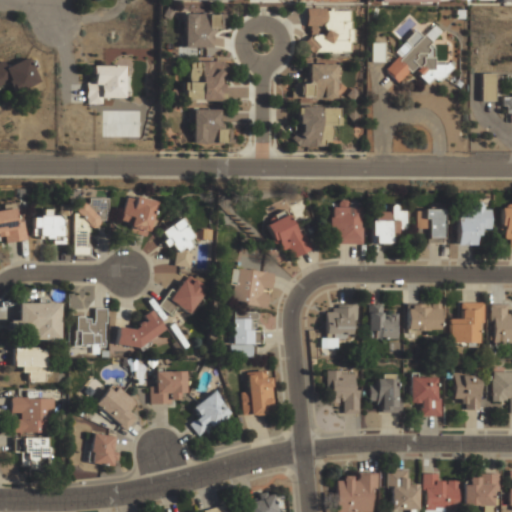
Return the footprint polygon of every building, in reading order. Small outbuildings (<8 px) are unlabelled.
[(305,8),(305,51),(350,51),(351,8),(305,8)] [(212,47),(212,27),(223,27),(223,13),(179,13),(179,47),(212,47)] [(408,47),(383,69),(395,83),(412,69),(425,84),(433,77),(437,81),(451,69),(440,57),(439,58),(415,29),(402,39),(408,47)] [(383,42),(369,42),(369,61),(383,61),(383,42)] [(2,62),(0,62),(0,85),(8,83),(12,92),(36,84),(27,58),(3,66),(2,62)] [(180,81),(180,101),(225,101),(225,61),(187,61),(187,81),(180,81)] [(336,63),(304,63),(304,85),(292,85),(292,99),(336,99),(336,63)] [(103,104),(103,94),(123,94),(123,64),(92,64),(92,76),(83,76),(83,104),(103,104)] [(479,101),(494,101),(494,73),(479,73),(479,101)] [(511,97),(500,96),(500,110),(510,111),(509,122),(511,122),(511,97)] [(293,146),(329,146),(329,126),(337,126),(337,106),(293,106),(293,146)] [(229,144),(229,128),(219,128),(219,109),(188,109),(188,144),(229,144)] [(116,227),(145,235),(154,202),(125,194),(116,227)] [(105,221),(105,198),(84,197),(84,202),(70,202),(70,254),(86,254),(86,227),(95,227),(96,221),(105,221)] [(454,211),(453,245),(476,245),(476,233),(488,233),(488,204),(466,204),(466,211),(454,211)] [(497,236),(507,236),(506,247),(511,247),(511,208),(511,204),(497,204),(497,236)] [(0,207),(0,239),(1,244),(23,240),(17,205),(0,207)] [(359,245),(358,208),(328,209),(329,245),(359,245)] [(440,208),(412,208),(412,232),(422,232),(422,243),(440,243),(440,208)] [(369,245),(393,245),(393,228),(403,228),(403,211),(369,211),(369,245)] [(65,214),(30,214),(30,234),(41,234),(41,243),(65,243),(65,214)] [(290,257),(305,252),(293,215),(266,223),(275,253),(288,249),(290,257)] [(190,225),(160,223),(159,246),(173,247),(171,266),(187,267),(190,225)] [(266,308),(271,273),(230,267),(225,302),(266,308)] [(187,313),(208,283),(195,274),(191,280),(182,273),(159,307),(169,314),(175,305),(187,313)] [(57,302),(16,302),(16,321),(7,321),(7,331),(28,331),(28,339),(58,339),(57,302)] [(458,318),(447,318),(447,346),(480,346),(480,302),(458,302),(458,318)] [(488,303),(488,345),(511,345),(511,312),(508,312),(508,303),(488,303)] [(441,332),(441,304),(404,304),(404,332),(441,332)] [(365,340),(396,340),(397,316),(380,315),(381,306),(366,305),(365,340)] [(354,337),(353,307),(322,308),(323,338),(354,337)] [(105,308),(93,308),(93,320),(92,320),(92,323),(88,323),(88,318),(82,318),(82,316),(74,316),(74,330),(73,330),(73,340),(72,340),(72,346),(78,346),(78,345),(82,345),(82,346),(85,346),(85,345),(90,345),(90,344),(97,344),(97,347),(104,347),(104,339),(103,339),(103,323),(105,323),(105,308)] [(120,347),(127,342),(134,351),(164,329),(150,311),(128,328),(124,323),(110,333),(120,347)] [(252,329),(252,312),(229,312),(229,344),(259,344),(259,329),(252,329)] [(45,347),(10,347),(10,371),(24,371),(24,381),(45,381),(45,347)] [(185,371),(149,370),(148,403),(176,404),(176,394),(184,394),(185,371)] [(240,416),(273,413),(269,370),(245,372),(246,391),(238,392),(240,416)] [(358,414),(358,371),(324,371),(324,402),(337,402),(337,414),(358,414)] [(450,398),(460,399),(460,409),(478,409),(478,372),(450,372),(450,398)] [(511,372),(489,372),(489,401),(511,401),(511,414),(511,372)] [(407,405),(418,405),(418,415),(438,415),(438,375),(407,375),(407,405)] [(399,412),(399,378),(367,378),(367,402),(376,402),(376,412),(399,412)] [(135,416),(127,409),(133,403),(109,383),(92,403),(123,430),(135,416)] [(195,418),(187,423),(195,436),(230,415),(216,391),(188,407),(195,418)] [(51,397),(9,397),(9,417),(10,417),(10,432),(41,432),(41,415),(51,415),(51,397)] [(111,467),(116,437),(90,433),(85,463),(111,467)] [(11,455),(19,455),(19,466),(38,466),(38,457),(47,457),(47,437),(11,437),(11,455)] [(406,470),(384,470),(384,511),(417,511),(417,480),(406,480),(406,470)] [(420,511),(457,511),(457,482),(438,482),(438,472),(420,472),(420,511)] [(374,511),(375,473),(341,473),(341,481),(333,481),(332,511),(374,511)] [(461,482),(460,509),(495,510),(496,473),(470,473),(469,482),(461,482)] [(244,511),(276,511),(271,491),(241,499),(244,511)]
